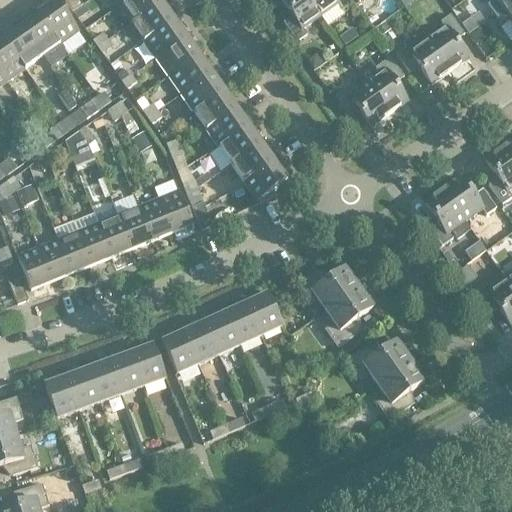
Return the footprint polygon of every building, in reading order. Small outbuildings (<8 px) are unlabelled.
[(82,7),(77,0),(62,0),(72,13),(82,7)] [(161,4),(157,0),(128,0),(118,7),(131,25),(161,4)] [(319,18),(306,0),(279,0),(292,18),(282,24),(296,44),(307,37),(302,30),(319,18)] [(306,0),(319,18),(337,6),(341,12),(351,5),(347,0),(306,0)] [(511,0),(493,0),(494,1),(487,7),(494,18),(511,4),(511,0)] [(57,3),(38,16),(59,46),(78,33),(57,3)] [(173,22),(161,4),(131,25),(143,43),(173,22)] [(511,4),(494,18),(501,28),(509,23),(511,26),(511,4)] [(82,7),(72,13),(77,21),(87,14),(82,7)] [(59,46),(38,16),(20,28),(42,58),(59,46)] [(444,30),(427,42),(449,74),(467,61),(454,43),(464,36),(450,17),(439,24),(444,30)] [(469,19),(461,25),(468,35),(476,29),(469,19)] [(186,39),(173,22),(143,43),(156,60),(186,39)] [(385,23),(375,30),(381,38),(390,31),(385,23)] [(485,26),(470,37),(476,45),(491,35),(485,26)] [(42,58),(20,28),(3,41),(24,71),(42,58)] [(352,30),(339,39),(345,47),(358,38),(352,30)] [(102,35),(92,42),(97,49),(106,42),(102,35)] [(198,57),(186,39),(156,60),(168,78),(198,57)] [(24,71),(3,41),(0,42),(0,74),(6,83),(24,71)] [(111,48),(106,42),(97,49),(101,55),(111,48)] [(449,74),(427,42),(409,54),(405,48),(395,55),(409,75),(418,68),(431,87),(449,74)] [(211,75),(198,57),(168,78),(181,96),(211,75)] [(312,57),(306,61),(313,71),(322,64),(318,58),(312,57)] [(383,73),(366,85),(388,116),(407,104),(394,85),(403,79),(389,59),(379,66),(383,73)] [(127,70),(117,77),(122,84),(131,77),(127,70)] [(223,93),(211,75),(181,96),(193,114),(223,93)] [(136,84),(131,77),(122,84),(126,91),(136,84)] [(388,116),(366,85),(349,97),(345,91),(334,98),(348,118),(357,111),(370,129),(388,116)] [(65,92),(56,98),(66,114),(75,107),(65,92)] [(103,93),(96,97),(103,107),(110,103),(103,93)] [(236,110),(223,93),(193,114),(206,131),(236,110)] [(103,107),(96,97),(90,102),(97,112),(103,107)] [(127,114),(120,104),(114,108),(121,118),(127,114)] [(152,106),(142,113),(147,119),(157,113),(152,106)] [(121,118),(114,108),(107,113),(114,123),(121,118)] [(248,128),(236,110),(206,131),(218,149),(248,128)] [(161,119),(157,113),(147,119),(151,126),(161,119)] [(68,118),(61,122),(68,132),(74,127),(68,118)] [(68,132),(61,122),(54,127),(61,137),(68,132)] [(260,145),(248,128),(218,149),(230,167),(260,145)] [(94,142),(85,129),(78,133),(87,147),(94,142)] [(87,147),(78,133),(64,143),(71,158),(87,147)] [(145,135),(134,142),(142,156),(153,150),(145,135)] [(32,142),(25,147),(32,157),(39,152),(32,142)] [(166,146),(166,147),(169,154),(180,149),(177,142),(166,146)] [(511,142),(502,149),(511,163),(511,142)] [(273,163),(260,145),(230,167),(243,184),(273,163)] [(32,157),(25,147),(19,152),(26,162),(32,157)] [(183,157),(180,149),(169,154),(172,161),(183,157)] [(511,189),(511,163),(502,149),(484,162),(497,180),(487,187),(501,206),(511,199),(507,193),(511,189)] [(56,164),(49,154),(42,158),(49,168),(56,164)] [(49,168),(42,158),(36,163),(43,173),(49,168)] [(286,182),(273,163),(243,184),(256,203),(286,182)] [(20,189),(13,179),(6,184),(13,193),(20,189)] [(460,179),(442,192),(464,224),(481,212),(485,218),(496,210),(482,191),(473,197),(460,179)] [(193,182),(182,187),(185,194),(196,190),(193,182)] [(13,193),(6,184),(0,188),(7,198),(13,193)] [(33,189),(18,196),(23,208),(38,202),(33,189)] [(199,197),(196,190),(185,194),(188,202),(199,197)] [(464,224),(442,192),(423,205),(436,223),(427,229),(441,249),(451,242),(447,236),(464,224)] [(192,227),(178,193),(157,201),(171,236),(192,227)] [(13,197),(0,203),(0,208),(3,215),(18,208),(13,197)] [(171,236),(157,201),(137,210),(151,244),(171,236)] [(202,205),(191,209),(201,233),(212,228),(202,205)] [(151,244),(137,210),(117,218),(131,252),(151,244)] [(131,252),(117,218),(97,226),(111,260),(131,252)] [(111,260),(97,226),(77,234),(91,268),(111,260)] [(91,268),(77,234),(57,242),(71,276),(91,268)] [(71,276),(57,242),(37,250),(51,284),(71,276)] [(0,260),(9,257),(6,249),(0,251),(0,260)] [(51,284),(37,250),(16,258),(30,292),(51,284)] [(12,264),(9,257),(0,260),(0,265),(1,269),(12,264)] [(468,266),(457,275),(465,287),(477,279),(468,266)] [(317,302),(325,314),(358,291),(355,287),(357,286),(351,276),(348,278),(343,270),(322,285),(316,275),(294,290),(308,309),(317,302)] [(28,304),(18,279),(7,283),(17,307),(28,304)] [(511,325),(511,291),(505,282),(488,295),(484,289),(474,296),(487,315),(497,309),(510,327),(511,325)] [(360,294),(358,291),(325,314),(333,325),(324,332),(337,350),(358,335),(351,325),(372,311),(367,304),(369,302),(362,293),(360,294)] [(266,297),(245,307),(260,339),(281,329),(266,297)] [(260,339),(245,307),(224,316),(239,348),(260,339)] [(239,348),(224,316),(203,326),(218,358),(239,348)] [(218,358),(203,326),(183,335),(197,367),(218,358)] [(197,367),(183,335),(161,345),(176,377),(197,367)] [(368,376),(376,387),(409,364),(407,360),(409,359),(402,349),(400,351),(395,344),(374,358),(367,348),(346,363),(359,382),(368,376)] [(152,348),(130,356),(142,389),(164,381),(152,348)] [(142,389),(130,356),(109,364),(121,397),(142,389)] [(121,397),(109,364),(87,372),(99,405),(121,397)] [(412,367),(409,364),(376,387),(384,398),(375,405),(388,423),(409,409),(402,399),(423,384),(418,377),(420,375),(414,366),(412,367)] [(99,405),(87,372),(66,380),(78,413),(99,405)] [(78,413),(66,380),(44,388),(56,421),(78,413)] [(293,402),(297,410),(313,403),(309,395),(293,402)] [(0,443),(15,438),(11,425),(22,422),(15,400),(0,404),(0,443)] [(46,402),(39,404),(43,417),(51,414),(46,402)] [(281,402),(265,409),(269,417),(285,410),(281,402)] [(269,417),(265,409),(249,416),(253,424),(269,417)] [(239,421),(223,428),(227,436),(243,429),(239,421)] [(227,436),(223,428),(207,435),(211,443),(227,436)] [(19,452),(15,438),(0,443),(0,468),(9,466),(12,478),(37,470),(30,448),(19,452)] [(180,446),(164,452),(167,460),(183,454),(180,446)] [(167,460),(164,452),(147,458),(150,466),(167,460)] [(138,462),(121,468),(124,476),(140,470),(138,462)] [(124,476),(121,468),(104,474),(107,482),(124,476)] [(82,497),(84,497),(99,491),(96,483),(79,489),(82,497)] [(0,511),(37,511),(38,511),(48,508),(42,486),(17,494),(20,505),(0,511)]
